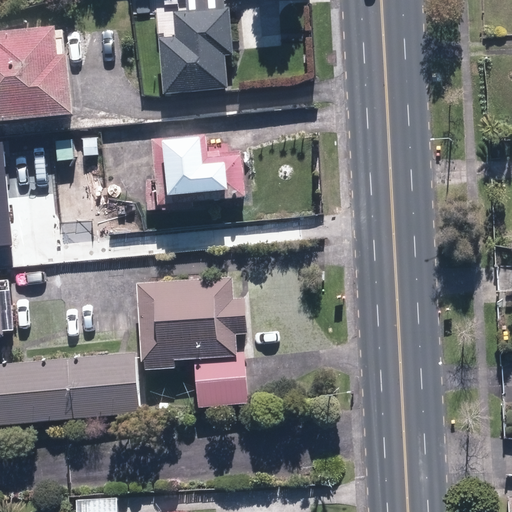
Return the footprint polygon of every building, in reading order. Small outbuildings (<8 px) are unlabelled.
[(173,40),(157,41),(162,97),(226,91),(223,60),(232,59),(227,11),(171,17),(173,40)] [(0,126),(70,119),(63,59),(54,60),(51,32),(0,37),(0,126)] [(143,180),(147,212),(243,201),(236,144),(204,148),(203,137),(148,144),(152,179),(143,180)] [(13,154),(0,155),(0,252),(38,248),(32,196),(30,196),(26,159),(14,160),(13,154)] [(231,302),(229,280),(134,287),(140,374),(172,372),(171,364),(235,359),(233,338),(246,337),(243,301),(231,302)] [(0,427),(138,416),(133,356),(0,367),(0,427)] [(197,411),(247,405),(242,360),(192,365),(197,411)] [(116,511),(116,499),(75,502),(75,511),(116,511)]
